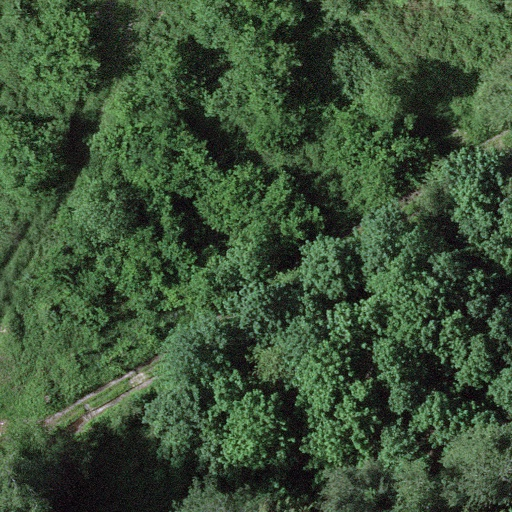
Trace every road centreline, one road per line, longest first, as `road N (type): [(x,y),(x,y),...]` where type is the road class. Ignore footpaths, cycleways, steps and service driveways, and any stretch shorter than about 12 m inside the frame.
road 1 (track): [(0,453),(474,156)]
road 2 (track): [(474,156),(345,0)]
